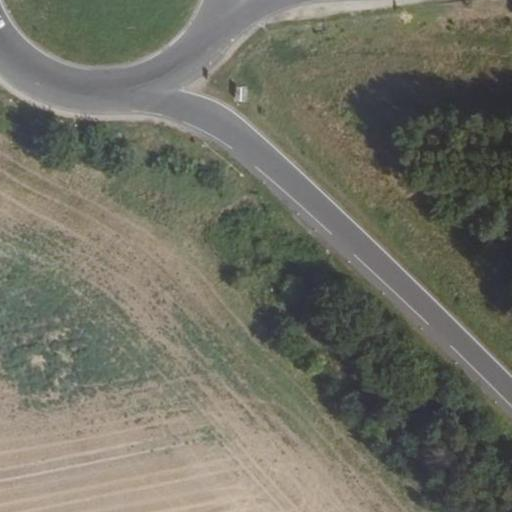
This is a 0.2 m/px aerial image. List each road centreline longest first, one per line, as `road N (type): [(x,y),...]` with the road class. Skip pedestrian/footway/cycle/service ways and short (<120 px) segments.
road 1 (motorway): [(126,89),(216,121),(249,143),(511,395)]
road 2 (primary): [(0,43),(51,82),(126,89)]
